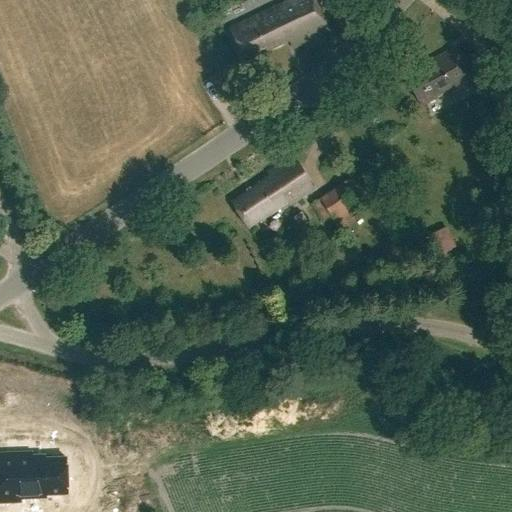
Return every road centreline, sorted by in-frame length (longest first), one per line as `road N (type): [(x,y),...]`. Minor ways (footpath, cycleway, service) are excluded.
road 1 (unclassified): [(22,281),(271,110),(380,25),(398,0)]
road 2 (unclassified): [(511,349),(457,330),(408,325),(161,356),(111,359),(52,347)]
